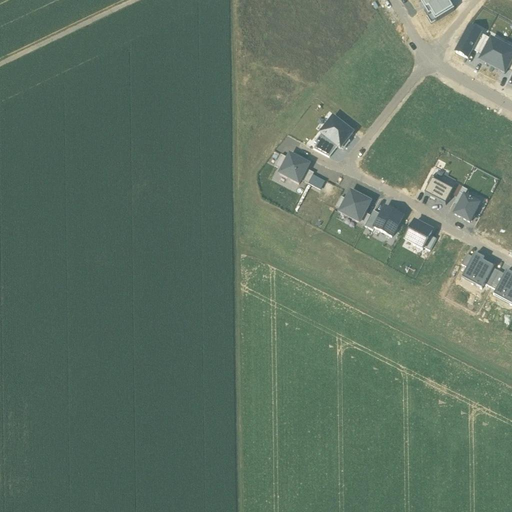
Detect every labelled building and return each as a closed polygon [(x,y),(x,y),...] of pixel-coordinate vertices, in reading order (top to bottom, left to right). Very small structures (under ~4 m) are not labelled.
[(454,11),(447,0),(418,0),(428,17),(431,15),(435,22),(454,11)] [(481,35),(471,29),(465,42),(462,41),(456,53),(467,59),(472,50),(481,35)] [(491,40),(481,35),(472,50),(483,56),(491,40)] [(492,68),(503,47),(491,40),(483,56),(480,61),(492,68)] [(507,69),(511,60),(511,51),(503,47),(492,68),(504,74),(507,69)] [(352,134),(333,119),(321,134),(338,148),(343,152),(350,143),(347,141),(352,134)] [(338,148),(321,134),(314,143),(316,145),(313,150),(329,159),(338,148)] [(282,171),(288,159),(281,156),(274,167),(282,171)] [(309,166),(290,156),(288,159),(282,171),(279,175),(299,186),(301,181),(307,171),(309,166)] [(314,174),(307,171),(301,181),(308,185),(314,174)] [(427,185),(429,186),(425,195),(445,206),(451,196),(453,192),(442,186),(444,184),(432,177),(427,185)] [(451,196),(456,198),(462,188),(457,185),(453,192),(451,196)] [(454,203),(459,206),(464,197),(467,191),(462,188),(456,198),(454,203)] [(371,204),(350,193),(346,201),(341,211),(339,214),(359,225),(365,214),(371,204)] [(480,205),(464,197),(459,206),(454,215),(470,224),(480,205)] [(341,211),(346,201),(341,198),(335,209),(341,211)] [(403,218),(385,209),(381,216),(374,229),(392,239),(403,218)] [(370,217),(365,228),(373,232),(374,229),(381,216),(373,212),(370,217)] [(370,217),(365,214),(359,225),(365,228),(370,217)] [(432,232),(415,223),(405,241),(422,251),(423,249),(430,236),(432,232)] [(436,240),(430,236),(423,249),(430,252),(436,240)] [(495,265),(474,254),(473,258),(467,269),(461,279),(482,290),(484,285),(493,269),(495,265)] [(467,269),(473,258),(467,255),(461,266),(467,269)] [(499,272),(493,269),(484,285),(490,288),(499,272)] [(504,275),(499,272),(490,288),(496,291),(504,275)] [(511,275),(506,272),(504,275),(496,291),(495,292),(504,296),(502,298),(510,304),(509,305),(511,306),(511,305),(511,275)]
